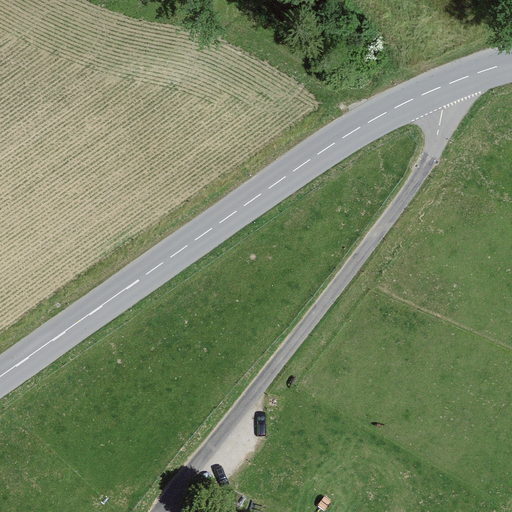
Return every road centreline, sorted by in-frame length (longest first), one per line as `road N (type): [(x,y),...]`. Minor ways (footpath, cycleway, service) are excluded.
road 1 (secondary): [(445,80),(346,135),(0,376)]
road 2 (residential): [(165,511),(414,185),(443,131),(445,80)]
